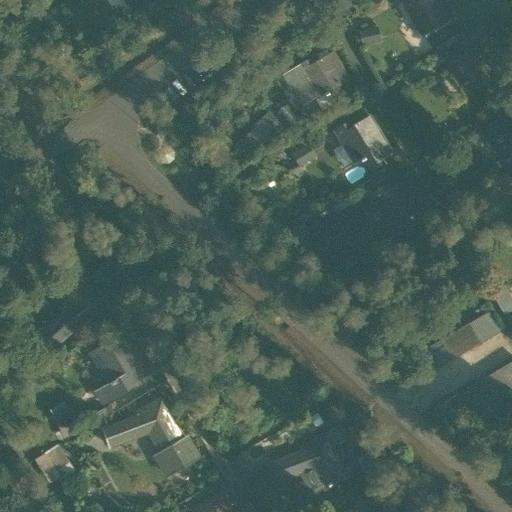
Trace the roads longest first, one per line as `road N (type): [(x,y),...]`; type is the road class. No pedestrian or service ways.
road 1 (residential): [(506,511),(86,128)]
road 2 (residential): [(86,128),(262,0)]
